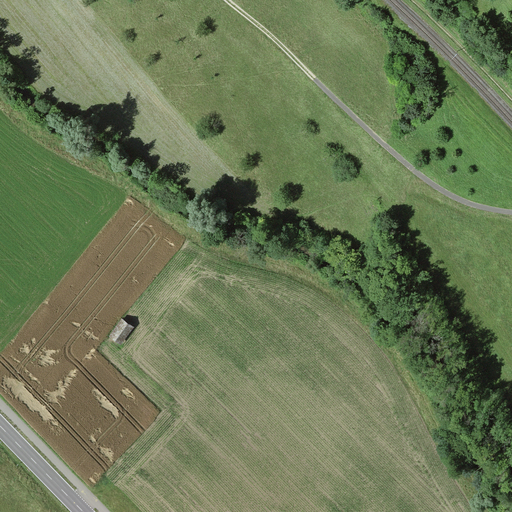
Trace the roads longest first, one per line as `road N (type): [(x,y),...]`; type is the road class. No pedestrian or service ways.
road 1 (track): [(511,211),(446,194),(314,79)]
road 2 (primary): [(0,423),(84,511)]
